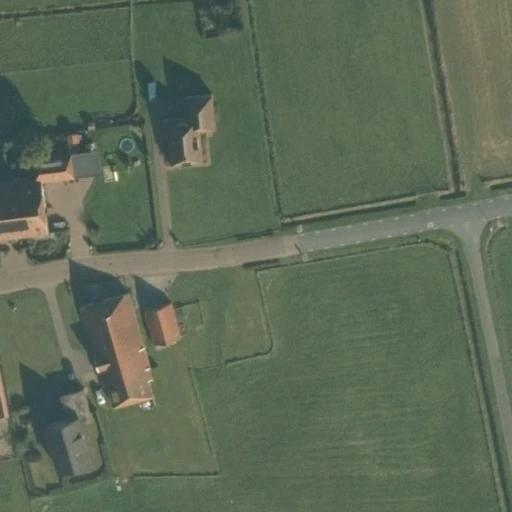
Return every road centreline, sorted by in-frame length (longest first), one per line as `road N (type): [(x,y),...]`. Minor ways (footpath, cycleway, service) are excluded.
road 1 (unclassified): [(0,284),(302,243)]
road 2 (unclassified): [(511,437),(464,214)]
road 3 (unclassified): [(464,214),(302,243)]
